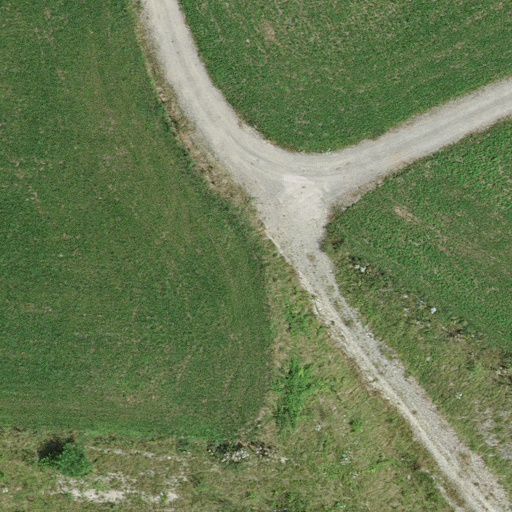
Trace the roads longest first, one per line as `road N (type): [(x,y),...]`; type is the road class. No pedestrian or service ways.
road 1 (track): [(277,203),(493,511)]
road 2 (track): [(511,96),(277,203)]
road 3 (track): [(133,0),(277,203)]
